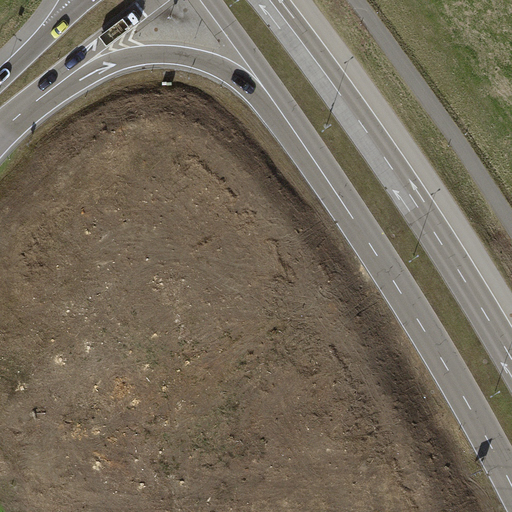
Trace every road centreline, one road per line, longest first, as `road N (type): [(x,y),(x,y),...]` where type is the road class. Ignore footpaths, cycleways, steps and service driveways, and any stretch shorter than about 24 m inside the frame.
road 1 (secondary): [(273,100),(421,324),(511,484)]
road 2 (secondary): [(511,358),(383,151),(270,0)]
road 3 (unclassified): [(511,218),(358,0)]
road 4 (motorway): [(70,75),(170,55),(226,69),(273,100)]
